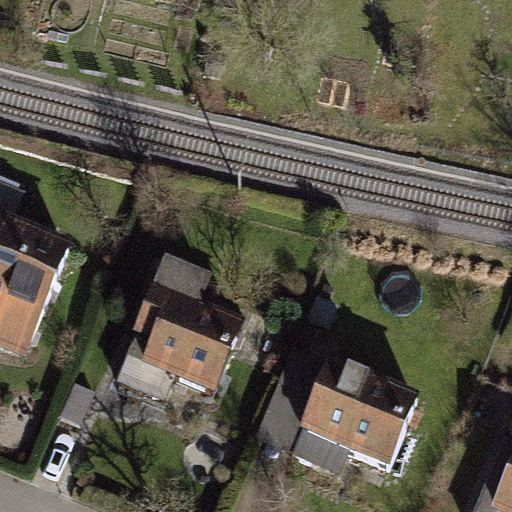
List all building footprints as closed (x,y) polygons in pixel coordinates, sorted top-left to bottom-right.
[(0,209),(2,210),(10,191),(0,187),(0,209)] [(82,259),(0,225),(0,352),(37,368),(82,259)] [(222,292),(178,274),(132,384),(222,421),(257,337),(211,318),(222,292)] [(399,495),(435,412),(360,380),(352,398),(334,391),(302,465),(351,486),(355,476),(399,495)] [(511,511),(511,446),(485,511),(511,511)]
